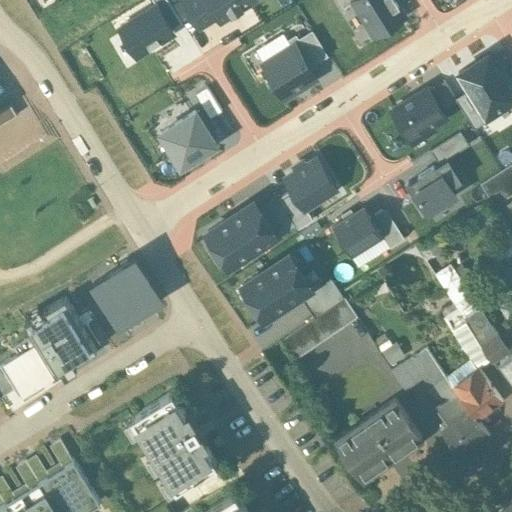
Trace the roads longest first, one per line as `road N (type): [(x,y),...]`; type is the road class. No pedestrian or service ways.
road 1 (residential): [(0,25),(38,61),(143,228)]
road 2 (residential): [(0,443),(197,319)]
road 3 (residential): [(197,319),(326,511)]
road 4 (residential): [(143,228),(264,155)]
road 5 (residential): [(340,106),(445,38)]
